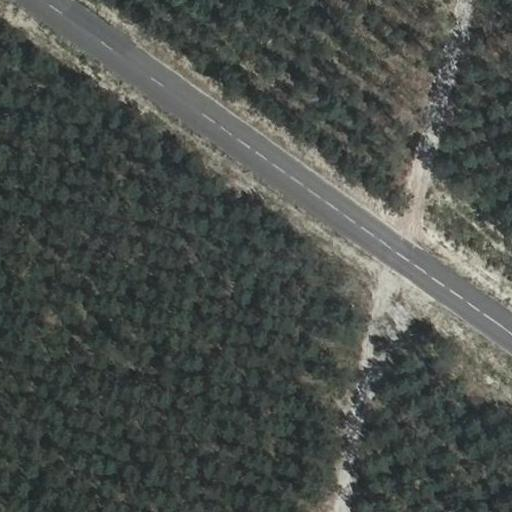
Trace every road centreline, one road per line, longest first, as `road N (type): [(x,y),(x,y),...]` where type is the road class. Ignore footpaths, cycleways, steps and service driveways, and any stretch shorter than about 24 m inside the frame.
road 1 (unclassified): [(49,0),(511,331)]
road 2 (track): [(338,511),(456,0)]
